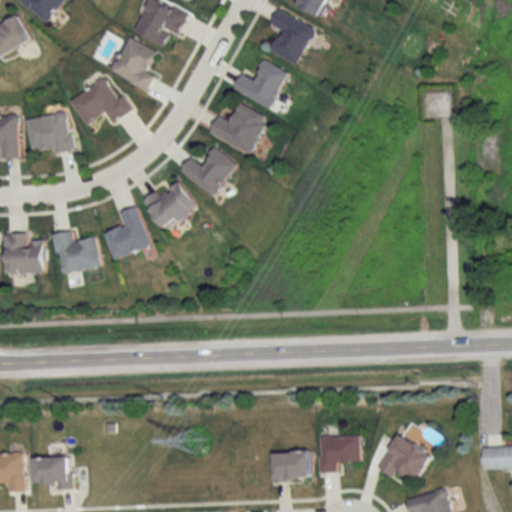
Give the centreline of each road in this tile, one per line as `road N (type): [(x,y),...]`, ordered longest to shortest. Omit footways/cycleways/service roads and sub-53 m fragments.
road 1 (secondary): [(0,363),(511,342)]
road 2 (residential): [(246,0),(179,121),(100,182)]
